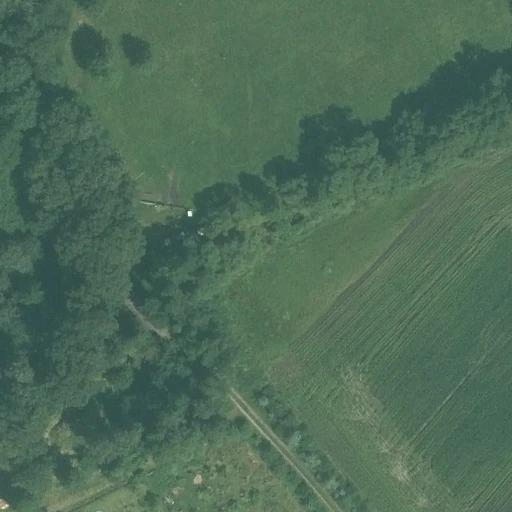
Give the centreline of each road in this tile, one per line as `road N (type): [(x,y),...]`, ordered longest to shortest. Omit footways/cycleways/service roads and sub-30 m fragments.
road 1 (track): [(252,415),(127,297),(4,0)]
road 2 (track): [(252,415),(63,511)]
road 3 (track): [(335,511),(252,415)]
